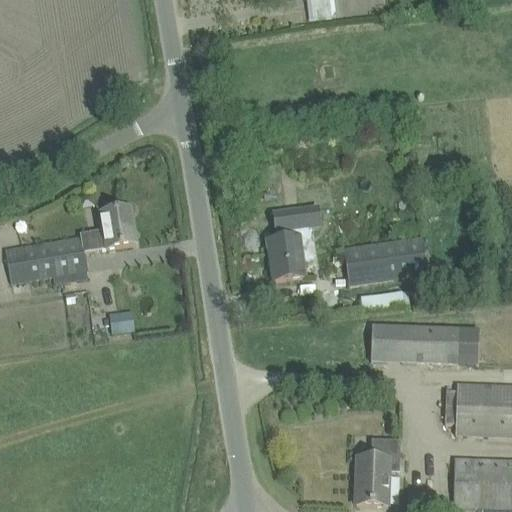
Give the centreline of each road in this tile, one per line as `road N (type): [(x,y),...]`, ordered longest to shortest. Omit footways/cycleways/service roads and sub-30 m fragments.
road 1 (unclassified): [(250,505),(161,0)]
road 2 (track): [(0,194),(180,110)]
